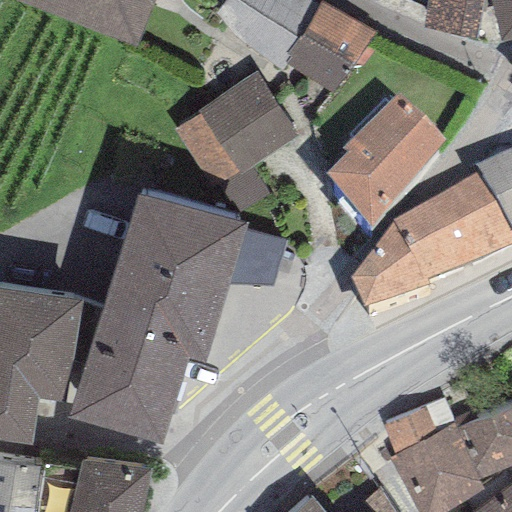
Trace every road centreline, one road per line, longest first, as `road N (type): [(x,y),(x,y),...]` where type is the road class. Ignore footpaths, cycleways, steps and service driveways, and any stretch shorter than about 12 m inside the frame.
road 1 (residential): [(511,77),(486,118),(332,295),(309,348),(296,426)]
road 2 (residential): [(245,469),(190,439),(0,423)]
road 3 (tertiary): [(511,296),(296,426)]
